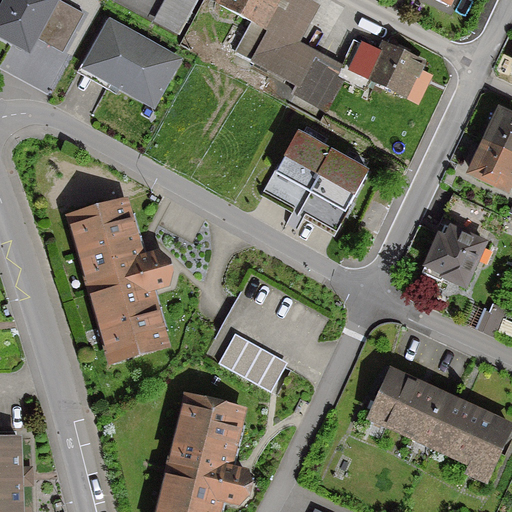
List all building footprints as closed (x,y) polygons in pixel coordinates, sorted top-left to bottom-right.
[(0,0),(0,59),(7,63),(6,64),(10,66),(14,58),(11,56),(26,28),(40,36),(49,20),(30,10),(35,0),(0,0)] [(62,10),(41,50),(58,59),(63,49),(68,51),(80,29),(73,26),(83,6),(72,0),(51,0),(49,4),(62,10)] [(198,0),(171,0),(158,25),(179,36),(198,0)] [(219,0),(217,5),(267,32),(251,62),(296,86),(312,59),(288,46),(300,24),(286,17),(294,0),(219,0)] [(105,89),(108,83),(151,107),(176,62),(105,21),(87,52),(115,68),(103,88),(105,89)] [(402,97),(418,63),(383,46),(375,62),(348,49),(334,78),(362,92),(367,80),(402,97)] [(489,132),(483,143),(511,156),(511,119),(497,113),(497,115),(496,114),(490,116),(486,126),(488,131),(489,132)] [(330,153),(296,134),(277,168),(275,166),(261,193),(291,210),(297,213),(330,153)] [(470,172),(469,174),(504,190),(511,174),(511,173),(511,156),(483,143),(478,155),(477,155),(472,157),(467,166),(469,172),(470,172)] [(365,172),(330,153),(297,213),(334,233),(349,207),(346,206),(365,172)] [(442,275),(440,277),(462,287),(481,244),(473,241),(487,211),(457,198),(444,226),(442,225),(441,228),(424,266),(442,275)] [(158,256),(138,262),(121,203),(68,218),(74,239),(84,236),(89,251),(76,255),(77,256),(89,252),(93,267),(83,270),(95,310),(105,308),(113,338),(104,341),(110,362),(162,347),(145,289),(165,283),(168,273),(165,263),(158,256)] [(231,338),(216,365),(268,394),(283,367),(231,338)] [(431,446),(451,403),(388,374),(368,417),(369,418),(370,415),(386,422),(384,425),(415,439),(417,436),(431,443),(430,446),(431,446)] [(244,475),(224,470),(239,411),(186,398),(180,419),(190,421),(186,436),(174,433),(174,434),(186,437),(182,452),(172,450),(162,490),(172,493),(166,511),(212,511),(217,497),(237,502),(244,495),(247,485),(244,475)] [(484,481),(508,429),(451,403),(431,446),(486,472),(483,480),(484,481)] [(28,470),(16,471),(15,439),(0,439),(0,511),(17,511),(17,485),(28,485),(28,470)]
